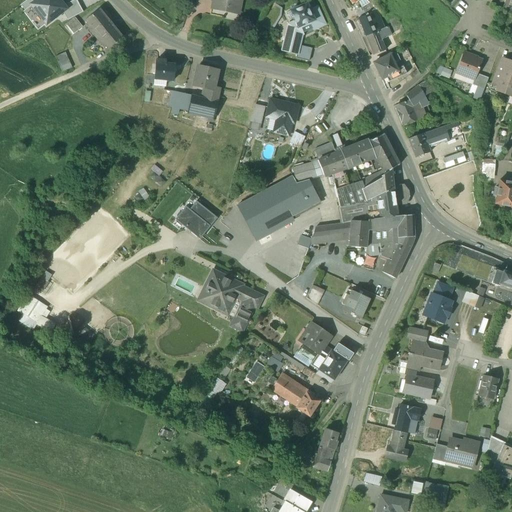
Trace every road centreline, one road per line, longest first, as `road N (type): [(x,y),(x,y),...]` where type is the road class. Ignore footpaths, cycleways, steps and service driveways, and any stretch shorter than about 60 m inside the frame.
road 1 (secondary): [(327,511),(375,351),(437,222)]
road 2 (tertiary): [(374,90),(183,49),(117,0)]
road 3 (track): [(0,117),(162,39)]
road 4 (track): [(58,311),(149,250),(195,240)]
road 5 (secondary): [(374,90),(437,222)]
